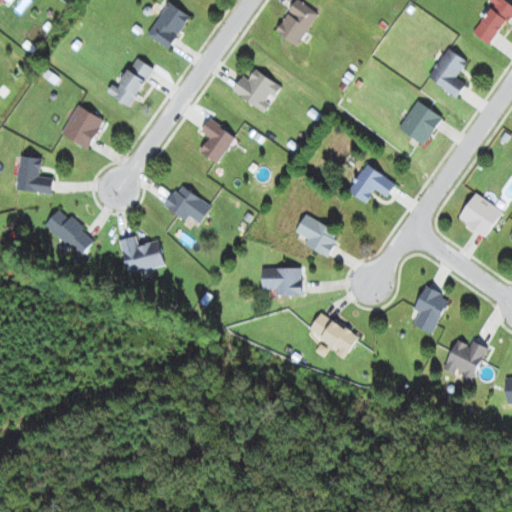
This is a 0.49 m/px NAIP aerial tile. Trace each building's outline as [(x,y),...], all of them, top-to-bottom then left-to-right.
[(296,46),(317,14),(296,0),(295,0),(274,32),(296,46)] [(488,0),(487,1),(493,6),(472,33),(488,46),(511,14),(511,7),(502,0),(488,0)] [(189,17),(168,2),(146,34),(167,49),(189,17)] [(456,98),(465,85),(455,78),(466,63),(448,49),(427,77),(456,98)] [(129,108),(153,69),(133,57),(109,96),(129,108)] [(242,77),(232,91),(262,113),(280,88),(255,69),(247,80),(242,77)] [(398,129),(423,146),(441,119),(417,102),(398,129)] [(86,150),(103,122),(78,106),(60,134),(86,150)] [(200,133),(209,139),(200,152),(216,164),(235,139),(210,120),(200,133)] [(40,159),(20,156),(15,190),(50,195),(52,181),(37,179),(40,159)] [(348,190),(364,203),(375,190),(385,198),(395,186),(368,165),(348,190)] [(164,206),(195,229),(211,208),(180,184),(164,206)] [(458,218),(485,237),(502,213),(475,194),(458,218)] [(44,228),(81,254),(94,235),(57,210),(44,228)] [(339,233),(305,216),(295,235),(306,240),(303,245),(327,257),(339,233)] [(163,266),(158,242),(138,246),(136,237),(120,240),(128,274),(163,266)] [(301,268),(262,268),(262,291),(273,291),(273,296),(301,296),(301,268)] [(431,335),(449,300),(425,287),(413,312),(419,314),(413,325),(431,335)] [(346,357),(358,338),(320,314),(308,332),(346,357)] [(470,384),(487,349),(472,341),(469,347),(457,341),(442,370),(470,384)]
